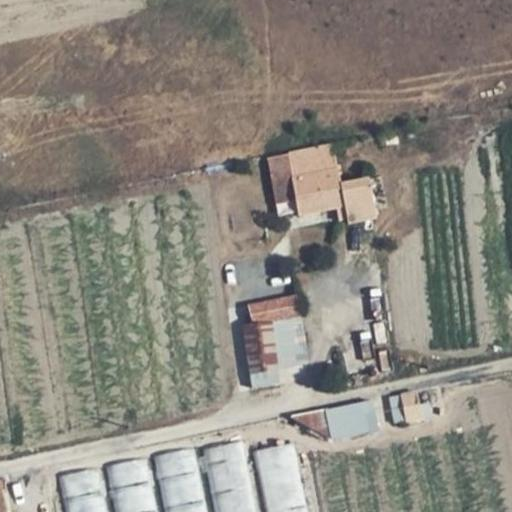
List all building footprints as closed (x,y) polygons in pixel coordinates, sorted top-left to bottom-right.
[(383,146),(381,134),(370,136),(370,143),(363,144),(364,150),(383,146)] [(293,180),(338,171),(334,149),(288,153),(290,171),(293,180)] [(347,207),(343,185),(340,170),(338,171),(293,180),(301,217),(347,207)] [(293,180),(290,171),(277,173),(287,220),(301,217),(293,180)] [(371,179),(343,185),(347,207),(351,225),(378,219),(371,179)] [(249,307),(253,327),(302,319),(299,299),(249,307)] [(253,377),(280,372),(312,367),(302,319),(253,327),(243,329),(253,377)] [(282,387),(280,372),(253,377),(255,391),(282,387)] [(408,425),(424,422),(418,397),(402,400),(408,425)] [(334,441),(378,432),(373,405),(327,414),(334,441)] [(308,511),(296,442),(259,448),(270,511),(308,511)] [(261,511),(250,443),(212,449),(222,511),(261,511)] [(176,511),(164,447),(9,480),(15,511),(176,511)] [(0,511),(9,511),(6,496),(0,497),(0,511)]
